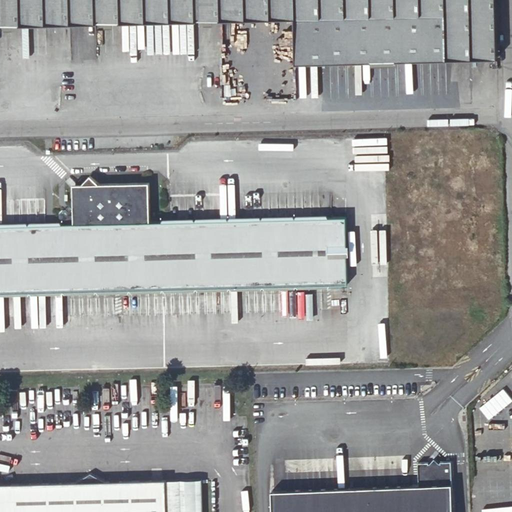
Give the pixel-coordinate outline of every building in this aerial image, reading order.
[(0,0),(0,28),(294,22),(295,63),(447,60),(495,59),(493,0),(0,0)] [(0,226),(0,293),(349,284),(347,217),(149,222),(148,182),(99,183),(90,174),(71,190),(72,214),(68,213),(65,209),(60,209),(57,211),(57,216),(59,220),(63,220),(63,224),(0,226)] [(419,485),(272,490),(272,511),(453,511),(451,461),(441,461),(441,463),(440,463),(435,458),(430,463),(429,463),(429,462),(418,463),(419,485)] [(0,511),(164,511),(164,480),(104,481),(88,475),(73,482),(0,483),(0,511)] [(164,480),(164,511),(200,511),(200,479),(164,480)]
